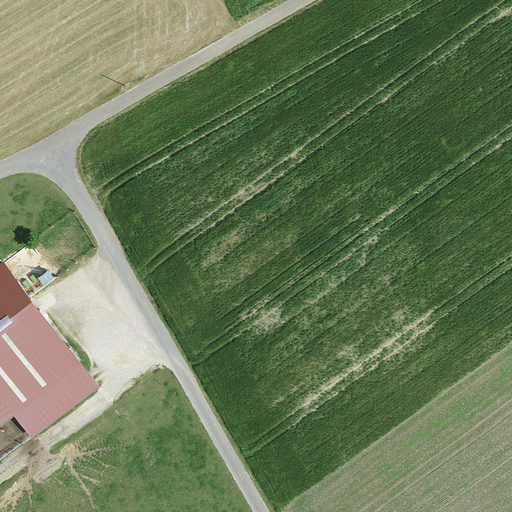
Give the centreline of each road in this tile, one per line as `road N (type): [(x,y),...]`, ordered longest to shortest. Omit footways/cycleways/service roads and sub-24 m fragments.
road 1 (unclassified): [(262,511),(47,145)]
road 2 (unclassified): [(47,145),(301,0)]
